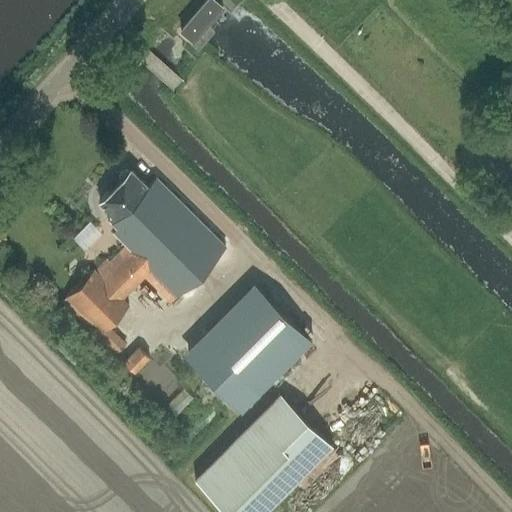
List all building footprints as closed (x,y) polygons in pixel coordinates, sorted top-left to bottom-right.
[(192,39),(223,7),(214,0),(208,0),(181,30),(192,39)] [(178,297),(226,248),(155,177),(147,186),(130,169),(100,201),(112,213),(108,217),(117,227),(113,231),(127,245),(110,262),(108,260),(95,272),(94,270),(62,301),(116,354),(125,344),(108,326),(129,305),(122,298),(150,270),(178,297)] [(180,349),(239,407),(311,335),(251,277),(180,349)] [(58,300),(49,291),(38,303),(47,311),(58,300)] [(124,362),(134,372),(150,356),(140,347),(124,362)] [(179,414),(194,395),(184,387),(169,405),(179,414)] [(280,392),(194,478),(228,511),(263,511),(332,444),(280,392)]
